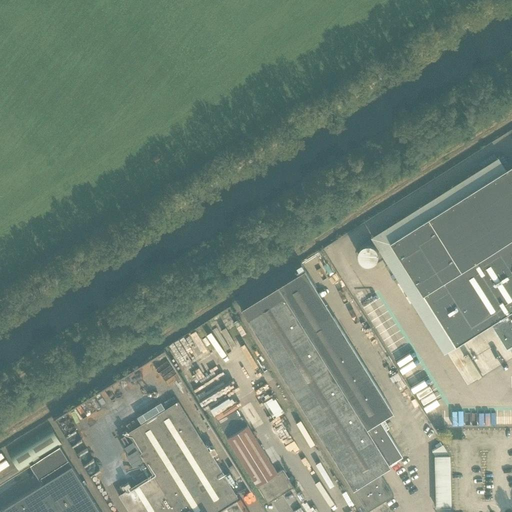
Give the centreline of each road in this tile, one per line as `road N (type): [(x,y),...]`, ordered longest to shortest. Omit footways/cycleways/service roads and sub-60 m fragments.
road 1 (unknown): [(511,139),(351,244),(363,270),(398,290),(458,382),(511,390)]
road 2 (unknown): [(423,511),(429,460),(316,265)]
road 3 (unknown): [(502,440),(471,443),(467,475),(471,499),(502,503)]
